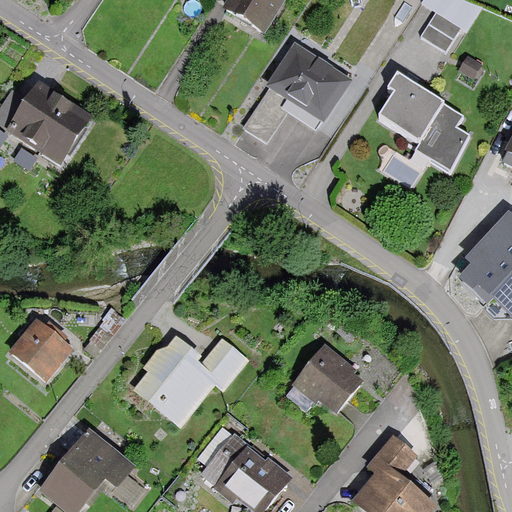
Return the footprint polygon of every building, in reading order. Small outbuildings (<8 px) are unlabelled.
[(277,1),(275,0),(224,0),(221,7),(262,29),(277,1)] [(419,42),(441,55),(455,31),(433,18),(419,42)] [(291,52),(266,88),(314,121),(339,85),(291,52)] [(392,78),(366,121),(412,148),(438,104),(392,78)] [(90,119),(33,81),(2,127),(59,165),(90,119)] [(0,133),(0,159),(10,139),(0,133)] [(511,168),(511,143),(502,164),(511,168)] [(511,237),(501,228),(460,276),(511,319),(511,237)] [(72,351),(38,323),(6,361),(40,389),(72,351)] [(178,339),(132,391),(177,430),(222,378),(178,339)] [(367,379),(323,348),(294,389),(338,420),(367,379)] [(105,418),(54,482),(86,507),(120,464),(141,480),(157,459),(105,418)] [(263,511),(288,479),(236,439),(205,479),(249,511),(263,511)] [(433,511),(440,502),(373,456),(341,504),(352,511),(433,511)]
